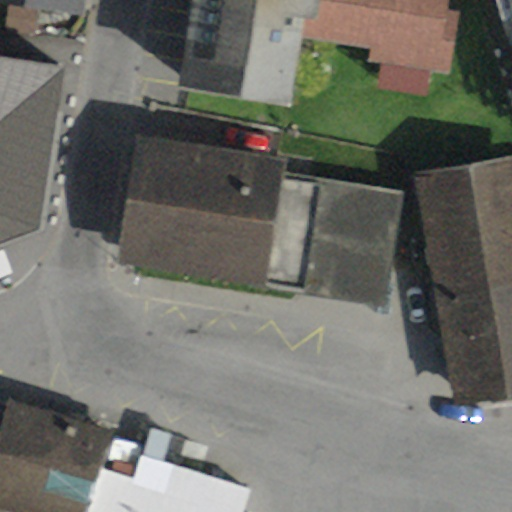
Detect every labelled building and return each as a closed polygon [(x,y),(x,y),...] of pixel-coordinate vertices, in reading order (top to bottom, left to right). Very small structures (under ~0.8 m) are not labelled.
[(81,0),(0,0),(0,2),(79,15),(81,0)] [(190,0),(176,92),(289,111),(301,38),(375,50),(373,63),(449,75),(459,15),(448,13),(450,0),(190,0)] [(0,255),(49,237),(0,110),(0,109),(0,255)] [(290,161),(140,140),(120,268),(302,296),(318,187),(286,182),(290,161)] [(511,161),(413,179),(454,414),(511,403),(511,161)] [(319,180),(318,187),(302,296),(387,309),(404,193),(319,180)] [(85,511),(99,467),(109,436),(6,405),(0,423),(0,511),(85,511)] [(99,467),(85,511),(243,511),(250,488),(139,455),(132,477),(99,467)]
